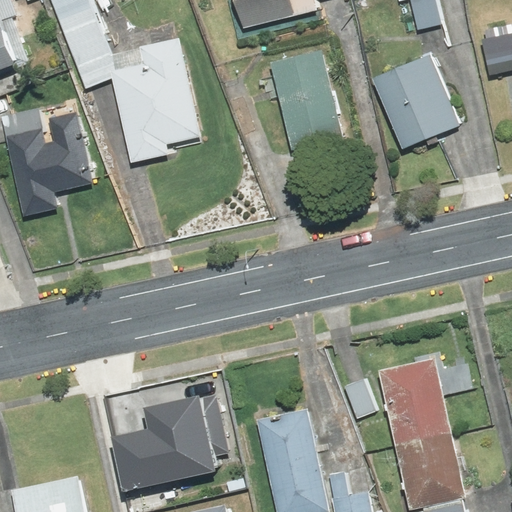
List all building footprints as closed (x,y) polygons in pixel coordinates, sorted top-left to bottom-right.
[(0,0),(0,77),(32,66),(15,20),(20,18),(13,0),(0,0)] [(146,65),(121,71),(93,0),(52,0),(87,91),(114,81),(133,166),(172,158),(170,147),(205,139),(184,40),(142,49),(146,65)] [(234,0),(243,31),(322,11),(319,0),(234,0)] [(443,27),(437,0),(412,0),(419,31),(443,27)] [(511,35),(485,42),(492,77),(511,72),(511,35)] [(325,52),(273,64),(294,155),(346,142),(325,52)] [(431,55),(374,80),(405,153),(463,128),(431,55)] [(40,109),(3,117),(25,220),(62,213),(58,194),(97,185),(82,115),(52,121),(56,142),(47,144),(40,109)] [(472,511),(439,358),(380,371),(410,511),(425,508),(425,511),(472,511)] [(229,409),(118,433),(130,492),(242,468),(229,409)] [(332,511),(311,409),(258,419),(277,511),(332,511)] [(86,511),(80,476),(14,489),(18,511),(86,511)] [(373,511),(370,491),(332,498),(334,511),(373,511)]
